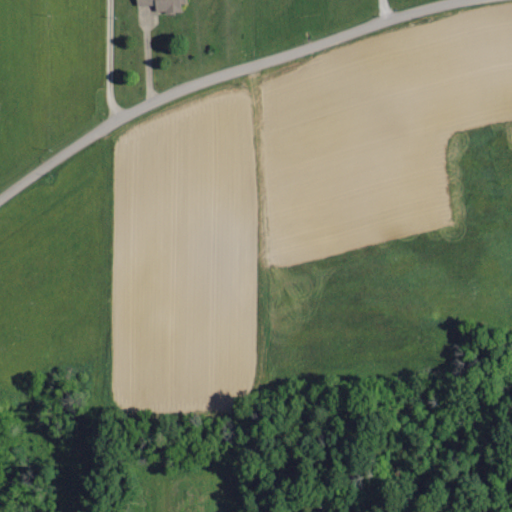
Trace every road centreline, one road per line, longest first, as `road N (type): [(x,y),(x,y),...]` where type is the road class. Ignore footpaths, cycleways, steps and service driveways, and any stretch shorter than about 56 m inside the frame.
road 1 (residential): [(0,205),(119,126),(174,100),(475,0)]
road 2 (residential): [(119,126),(113,0)]
